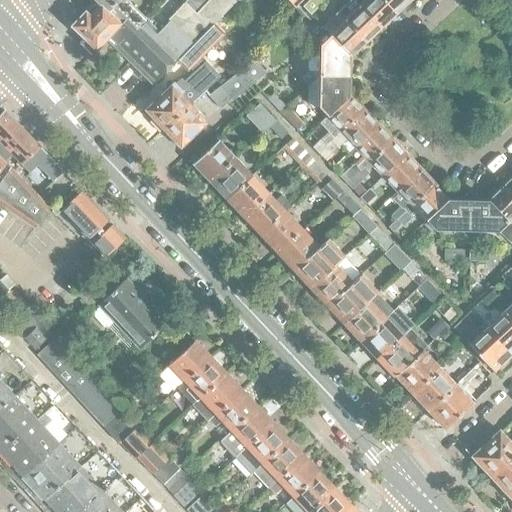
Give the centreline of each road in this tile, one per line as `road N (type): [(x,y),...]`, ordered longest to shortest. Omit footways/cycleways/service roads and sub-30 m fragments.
road 1 (secondary): [(412,483),(148,203)]
road 2 (residential): [(446,0),(385,60),(382,86),(449,157),(486,155),(511,134)]
road 3 (residential): [(0,322),(177,511)]
road 4 (secondary): [(148,203),(15,37)]
road 5 (secondary): [(2,61),(127,191),(148,203)]
road 6 (residential): [(412,483),(437,470),(511,398)]
